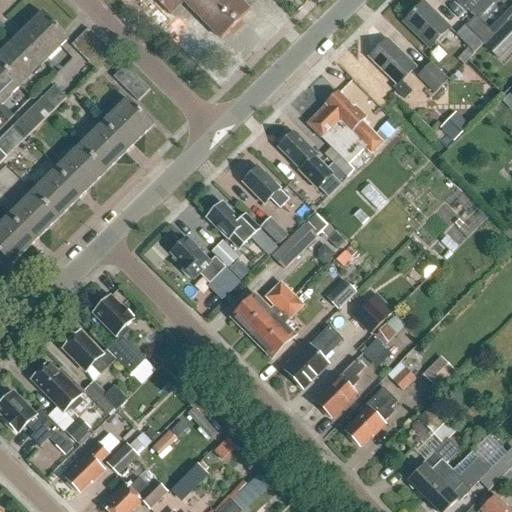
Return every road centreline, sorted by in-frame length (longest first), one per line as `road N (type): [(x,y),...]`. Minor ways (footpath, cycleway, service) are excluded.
road 1 (residential): [(368,511),(103,244)]
road 2 (unclassified): [(220,132),(358,0)]
road 3 (residential): [(220,132),(82,0)]
road 4 (unclassified): [(103,244),(220,132)]
road 5 (unclassified): [(0,349),(103,244)]
